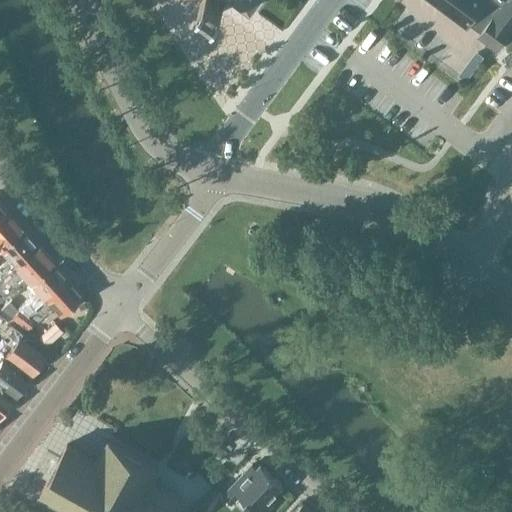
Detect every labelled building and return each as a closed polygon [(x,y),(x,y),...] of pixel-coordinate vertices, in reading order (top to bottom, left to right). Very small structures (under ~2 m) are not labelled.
[(202,0),(200,3),(208,9),(216,15),(223,6),(222,5),(223,3),(225,0),(239,0),(252,9),(258,0),(202,0)] [(511,0),(433,0),(466,25),(485,0),(496,0),(501,3),(478,34),(498,49),(511,29),(511,0)] [(7,210),(0,217),(0,247),(22,227),(7,210)] [(37,244),(22,227),(0,247),(0,276),(1,277),(10,269),(37,244)] [(0,278),(0,297),(23,276),(29,282),(52,260),(37,244),(10,269),(1,277),(0,278)] [(52,260),(29,282),(36,290),(17,307),(18,308),(11,317),(18,323),(26,313),(27,313),(67,277),(52,260)] [(26,313),(18,323),(26,329),(33,319),(36,321),(51,307),(59,316),(83,294),(67,277),(27,313),(26,313)] [(54,321),(46,329),(54,338),(57,335),(62,330),(54,321)] [(14,340),(4,354),(29,374),(44,355),(30,344),(33,341),(21,332),(11,325),(5,333),(14,340)] [(0,386),(12,396),(27,377),(29,374),(4,354),(0,351),(0,386)] [(0,411),(10,399),(12,396),(0,386),(0,411)] [(158,467),(108,439),(97,460),(67,444),(53,470),(39,494),(69,511),(68,511),(170,511),(180,495),(151,479),(158,467)] [(283,484),(260,463),(256,468),(252,464),(222,495),(231,503),(240,494),(259,511),(265,511),(273,503),(269,499),(283,484)] [(312,511),(302,503),(293,511),(312,511)]
